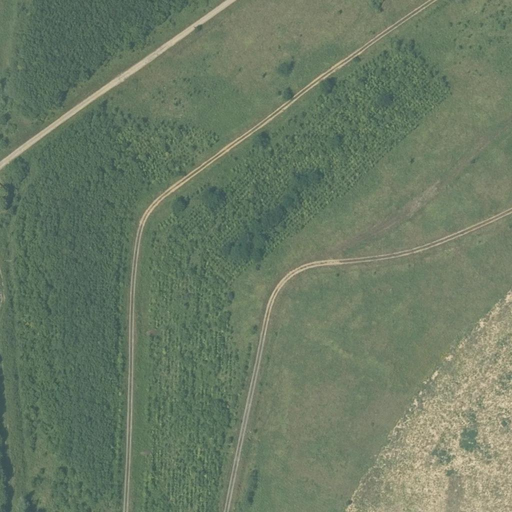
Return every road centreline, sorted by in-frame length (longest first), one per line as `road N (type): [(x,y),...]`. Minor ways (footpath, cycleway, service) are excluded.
road 1 (track): [(0,169),(239,0)]
road 2 (track): [(129,511),(140,247)]
road 3 (track): [(262,350),(232,511)]
road 4 (track): [(0,365),(10,511)]
